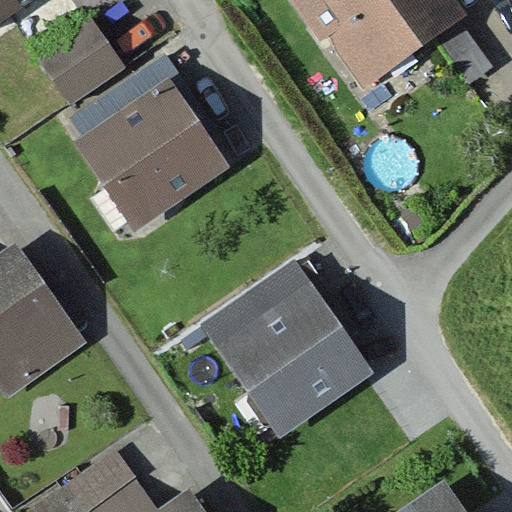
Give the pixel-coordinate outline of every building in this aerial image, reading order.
[(0,0),(0,25),(36,0),(0,0)] [(286,0),(321,50),(329,44),(364,94),(439,42),(463,25),(445,0),(286,0)] [(493,68),(463,25),(439,42),(468,85),(493,68)] [(90,28),(39,63),(70,109),(122,74),(90,28)] [(227,160),(165,72),(69,138),(131,227),(227,160)] [(420,204),(401,219),(417,240),(437,225),(420,204)] [(79,349),(13,256),(0,265),(0,391),(6,400),(79,349)] [(299,274),(295,269),(204,331),(277,437),(367,375),(346,344),(356,338),(307,268),(299,274)] [(116,453),(29,511),(94,511),(136,484),(116,453)] [(198,511),(188,497),(165,511),(155,511),(136,484),(94,511),(198,511)] [(456,511),(444,492),(415,511),(456,511)]
